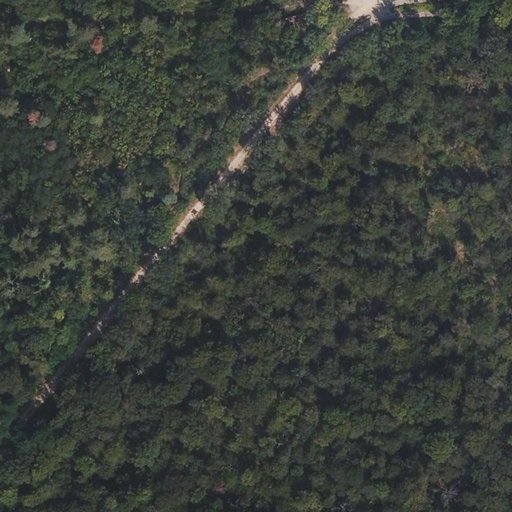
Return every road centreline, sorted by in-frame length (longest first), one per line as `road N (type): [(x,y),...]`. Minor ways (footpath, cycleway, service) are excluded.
road 1 (unclassified): [(0,457),(331,46)]
road 2 (track): [(0,30),(337,4)]
road 3 (track): [(365,4),(511,307)]
road 4 (unclassified): [(331,46),(375,20),(511,8)]
